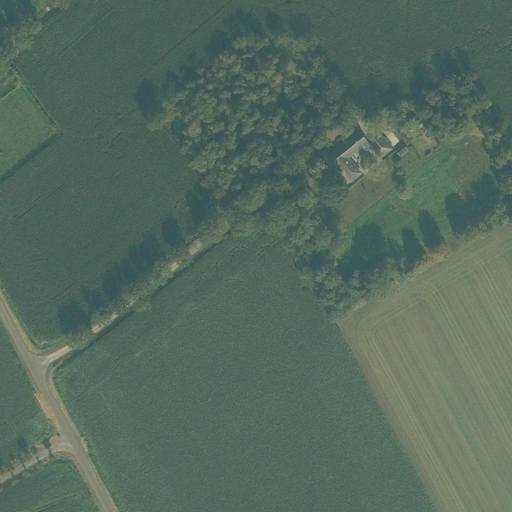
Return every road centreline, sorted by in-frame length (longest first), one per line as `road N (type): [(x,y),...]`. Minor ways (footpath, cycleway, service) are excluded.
road 1 (unclassified): [(32,369),(88,334),(353,119)]
road 2 (unclassified): [(109,511),(32,369)]
